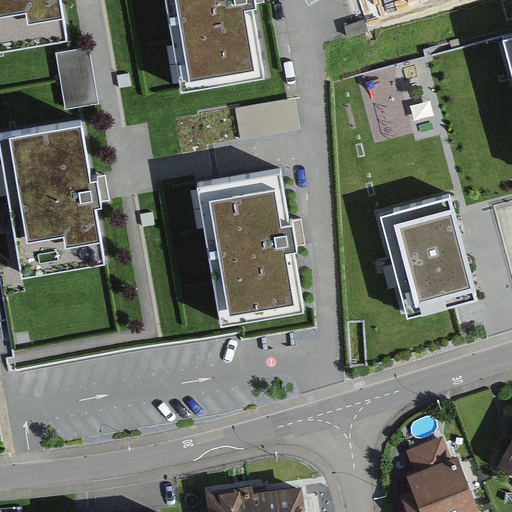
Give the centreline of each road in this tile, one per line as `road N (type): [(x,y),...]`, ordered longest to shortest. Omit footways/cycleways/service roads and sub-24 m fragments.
road 1 (residential): [(0,478),(144,460),(344,408)]
road 2 (residential): [(344,408),(511,356)]
